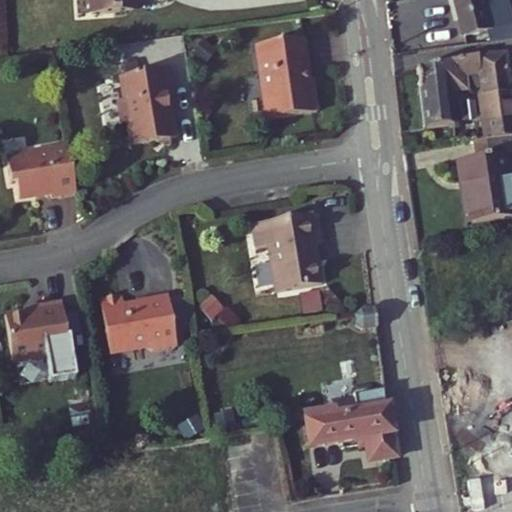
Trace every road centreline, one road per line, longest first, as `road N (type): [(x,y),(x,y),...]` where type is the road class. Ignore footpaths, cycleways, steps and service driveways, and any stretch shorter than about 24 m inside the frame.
road 1 (residential): [(0,266),(77,250),(176,190),(377,156)]
road 2 (tertiary): [(377,156),(430,511)]
road 3 (tertiary): [(357,0),(377,156)]
